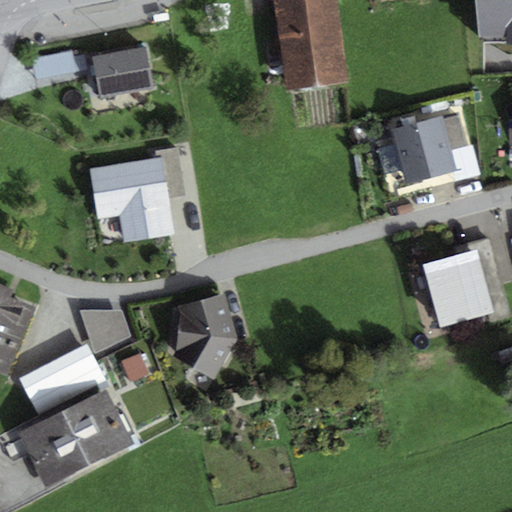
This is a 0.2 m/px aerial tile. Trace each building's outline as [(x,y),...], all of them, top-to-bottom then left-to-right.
[(340,0),(278,0),(293,92),(354,82),(340,0)] [(511,0),(480,0),(484,34),(508,33),(510,40),(511,39),(511,0)] [(145,49),(92,59),(99,99),(152,89),(145,49)] [(88,79),(82,52),(35,63),(41,89),(88,79)] [(460,116),(398,133),(411,180),(452,169),(448,151),(468,146),(460,116)] [(160,161),(88,171),(95,223),(121,219),(124,244),(171,237),(160,161)] [(487,251),(439,266),(457,328),(506,314),(487,251)] [(0,368),(6,371),(31,309),(7,299),(10,292),(0,288),(0,368)] [(222,299),(182,310),(184,316),(180,348),(176,355),(214,375),(233,339),(222,299)] [(122,311),(82,311),(95,353),(131,336),(122,311)] [(38,419),(108,388),(91,350),(21,381),(38,419)] [(144,358),(123,365),(131,389),(152,382),(144,358)] [(114,392),(24,432),(51,492),(141,452),(114,392)]
